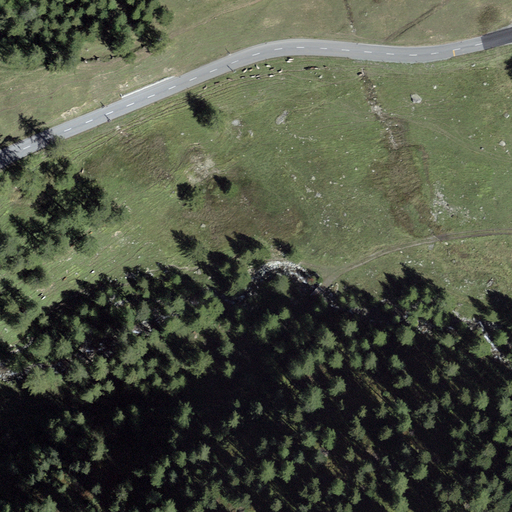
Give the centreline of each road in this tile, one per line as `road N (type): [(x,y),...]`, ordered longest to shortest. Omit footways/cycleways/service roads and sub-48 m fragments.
road 1 (secondary): [(0,159),(260,52),(428,53),(511,35)]
road 2 (track): [(336,273),(430,239),(511,231)]
